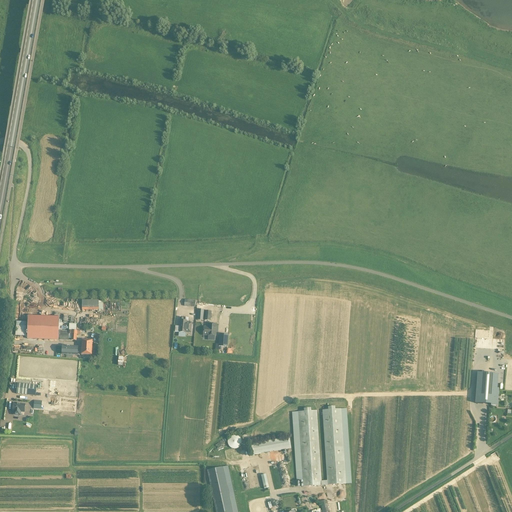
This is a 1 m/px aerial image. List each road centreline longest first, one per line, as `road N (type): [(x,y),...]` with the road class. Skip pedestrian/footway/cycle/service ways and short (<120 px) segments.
road 1 (unclassified): [(12,265),(327,263),(511,318)]
road 2 (primary): [(0,208),(36,0)]
road 3 (unclassified): [(12,265),(29,161),(22,146),(0,142)]
road 4 (unclassified): [(392,511),(511,436)]
road 5 (unclassified): [(0,392),(12,265)]
